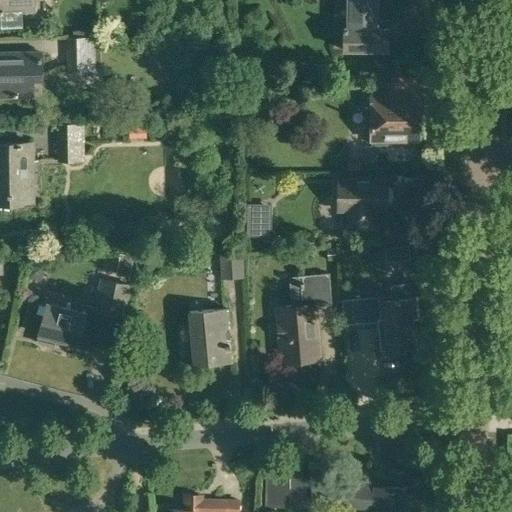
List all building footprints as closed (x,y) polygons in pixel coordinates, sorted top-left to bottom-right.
[(34,8),(33,0),(0,0),(0,22),(0,28),(22,27),(22,10),(34,9),(34,8)] [(349,0),(349,28),(343,28),(343,48),(386,49),(387,28),(383,28),(383,10),(375,10),(375,0),(349,0)] [(251,51),(260,65),(272,58),(263,44),(251,51)] [(26,72),(41,72),(41,52),(19,53),(19,57),(0,57),(0,91),(6,91),(6,95),(26,95),(26,72)] [(94,59),(70,59),(70,70),(94,70),(94,59)] [(419,140),(419,90),(417,90),(417,77),(390,78),(390,84),(371,84),(371,139),(372,139),(372,143),(387,143),(387,139),(419,140)] [(57,161),(84,161),(84,123),(56,123),(57,161)] [(0,194),(27,194),(27,162),(31,162),(31,141),(0,141),(0,194)] [(386,209),(387,179),(337,179),(337,209),(348,209),(348,227),(376,227),(376,209),(386,209)] [(248,237),(270,237),(270,221),(248,221),(248,237)] [(172,252),(176,249),(176,244),(173,240),(168,240),(164,243),(164,248),(167,252),(172,252)] [(327,260),(336,259),(335,248),(326,249),(327,260)] [(220,279),(244,277),(243,251),(219,253),(220,279)] [(121,255),(117,276),(130,279),(134,258),(121,255)] [(43,265),(28,262),(25,277),(40,280),(43,265)] [(288,276),(291,305),(276,306),(280,356),(311,354),(310,337),(318,336),(315,305),(332,304),(329,273),(288,276)] [(46,302),(37,339),(38,339),(37,342),(53,346),(54,343),(54,344),(56,338),(77,343),(78,341),(104,348),(113,314),(124,316),(132,285),(103,278),(96,305),(87,303),(84,312),(46,302)] [(370,295),(344,297),(344,322),(372,319),(371,317),(380,316),(381,329),(382,346),(386,345),(386,349),(405,348),(405,344),(416,343),(413,314),(417,314),(416,295),(413,295),(393,297),(383,297),(382,297),(382,300),(370,301),(370,295)] [(193,364),(232,360),(228,307),(189,311),(193,364)] [(327,502),(372,508),(371,511),(407,511),(408,487),(374,486),(374,483),(350,479),(350,482),(313,478),(313,479),(289,478),(290,475),(265,474),(265,506),(292,507),(326,508),(327,502)] [(232,511),(233,500),(212,499),(212,502),(200,502),(200,495),(186,495),(186,510),(172,509),(172,511),(232,511)]
